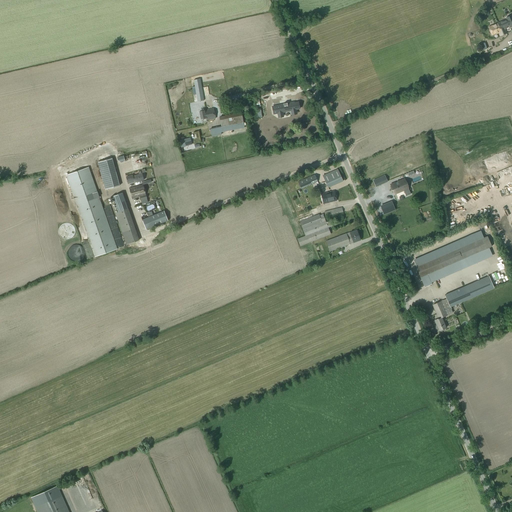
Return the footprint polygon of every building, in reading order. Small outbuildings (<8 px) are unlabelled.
[(511,31),(511,19),(508,22),(505,24),(503,21),(488,27),(491,35),(498,32),(500,37),(507,33),(505,30),(507,29),(506,26),(509,24),(511,31)] [(200,79),(189,81),(192,103),(203,101),(200,79)] [(291,103),(286,104),(288,111),(299,109),(298,103),(291,104),(291,103)] [(213,109),(199,112),(201,123),(206,122),(206,121),(215,119),(213,109)] [(221,127),(210,129),(211,134),(244,127),(241,113),(219,117),(221,127)] [(190,139),(181,141),(182,147),(191,145),(190,139)] [(114,163),(113,158),(99,162),(100,167),(114,163)] [(88,167),(66,175),(95,256),(117,248),(88,167)] [(337,169),(322,176),(328,188),(342,181),(337,169)] [(132,175),(125,177),(128,185),(144,180),(142,174),(141,174),(140,171),(137,172),(138,175),(133,176),(132,175)] [(114,185),(111,174),(103,176),(107,190),(120,186),(120,184),(114,185)] [(383,174),(371,178),(373,183),(385,179),(383,174)] [(314,175),(293,184),(296,191),(317,182),(314,175)] [(402,180),(388,185),(392,195),(402,191),(404,197),(408,195),(402,180)] [(142,185),(129,189),(132,199),(140,197),(141,200),(146,199),(143,186),(143,185),(142,185)] [(334,191),(321,194),(323,204),(336,201),(334,191)] [(122,193),(112,197),(118,212),(115,213),(127,245),(139,240),(122,193)] [(395,210),(391,202),(391,203),(385,206),(384,205),(380,207),(384,214),(395,210)] [(341,207),(324,212),(325,217),(343,213),(341,207)] [(163,211),(142,220),(146,229),(167,221),(163,211)] [(306,236),(298,239),(300,246),(331,234),(328,228),(326,225),(323,215),(301,224),(306,236)] [(483,216),(475,219),(476,224),(485,222),(483,216)] [(326,242),(330,252),(353,243),(360,241),(356,230),(326,242)] [(480,240),(416,267),(424,288),(432,284),(427,275),(492,247),(488,237),(480,240)] [(488,276),(444,295),(449,307),(448,308),(449,310),(451,309),(450,307),(494,288),(488,276)] [(440,301),(432,305),(438,318),(434,320),(437,327),(436,328),(437,330),(438,329),(439,331),(440,330),(440,331),(444,329),(444,328),(445,328),(441,317),(446,315),(440,301)] [(73,481),(78,492),(86,489),(81,478),(73,481)] [(69,511),(59,487),(33,499),(38,511),(69,511)] [(85,491),(79,493),(84,505),(89,502),(85,491)]
